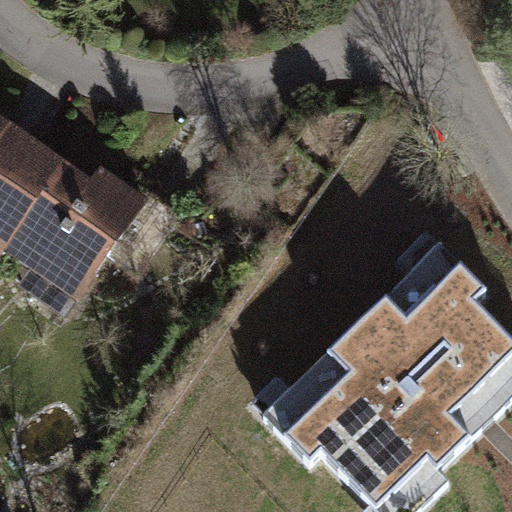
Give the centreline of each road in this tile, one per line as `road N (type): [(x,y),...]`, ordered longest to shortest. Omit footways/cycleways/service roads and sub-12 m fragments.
road 1 (residential): [(417,67),(276,107),(168,100),(57,66),(0,10)]
road 2 (residential): [(511,189),(417,67)]
